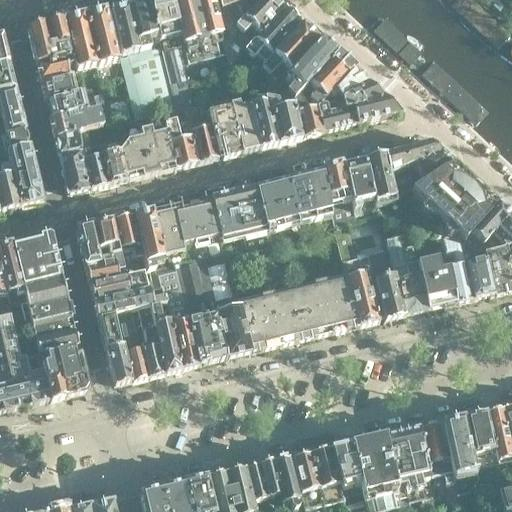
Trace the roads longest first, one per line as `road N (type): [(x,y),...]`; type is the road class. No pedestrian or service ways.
road 1 (residential): [(511,320),(106,415)]
road 2 (residential): [(121,475),(511,384)]
road 3 (residential): [(57,217),(405,130),(420,116)]
road 4 (residential): [(57,217),(4,12)]
road 5 (residential): [(106,415),(57,217)]
road 6 (residential): [(299,0),(420,116)]
road 7 (residential): [(420,116),(511,201)]
road 8 (residential): [(0,504),(121,475)]
